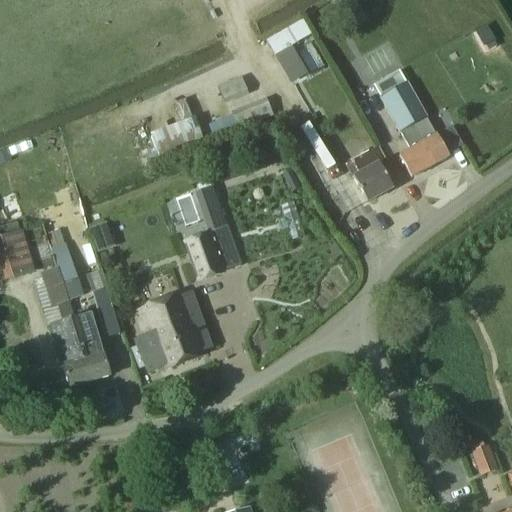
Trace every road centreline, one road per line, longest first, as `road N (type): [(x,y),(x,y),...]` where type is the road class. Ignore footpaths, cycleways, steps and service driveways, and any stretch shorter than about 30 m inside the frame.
road 1 (unclassified): [(353,316),(197,414),(128,431),(0,435)]
road 2 (unclassified): [(353,316),(394,258),(511,166)]
road 3 (unclassified): [(448,511),(353,316)]
